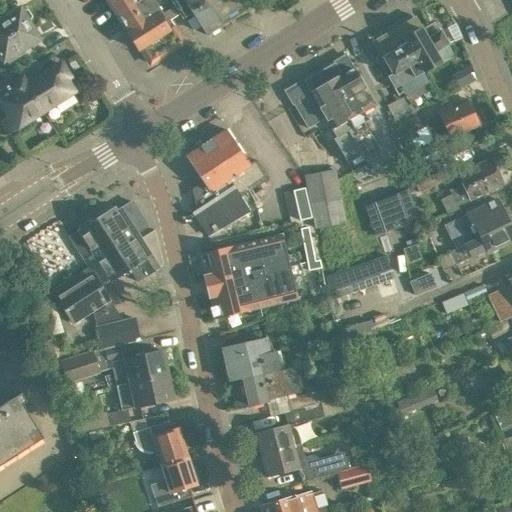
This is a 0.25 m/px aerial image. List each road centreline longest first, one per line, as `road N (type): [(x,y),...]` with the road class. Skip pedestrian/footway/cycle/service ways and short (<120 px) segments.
road 1 (residential): [(236,511),(163,208),(131,142)]
road 2 (tertiary): [(145,133),(353,0)]
road 3 (residential): [(145,133),(63,0)]
road 4 (tertiary): [(0,219),(131,142)]
road 5 (residential): [(511,125),(457,0)]
